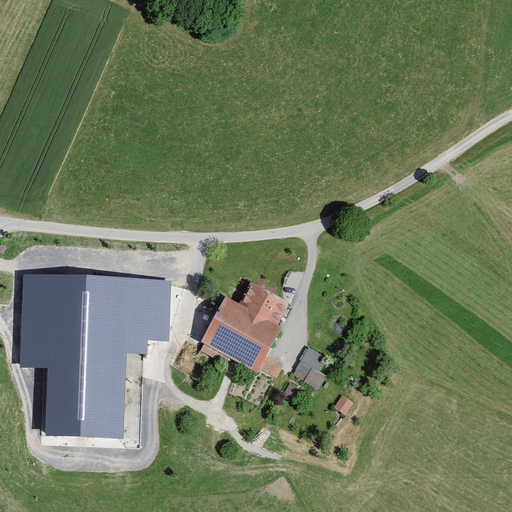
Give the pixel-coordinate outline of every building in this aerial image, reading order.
[(167,284),(28,280),(26,360),(54,361),(51,432),(121,434),(123,351),(143,352),(144,337),(165,338),(167,284)] [(222,300),(201,339),(275,377),(282,364),(264,355),(288,309),(246,287),(236,308),(222,300)] [(293,374),(314,387),(330,362),(309,349),(293,374)] [(289,381),(278,401),(293,408),(303,389),(289,381)] [(343,395),(335,406),(343,411),(351,401),(343,395)]
